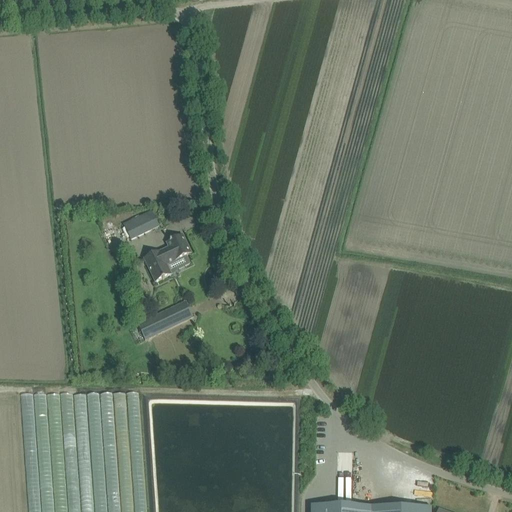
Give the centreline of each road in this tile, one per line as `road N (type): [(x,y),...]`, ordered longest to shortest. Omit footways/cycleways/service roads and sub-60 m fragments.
road 1 (unclassified): [(511,494),(360,431),(293,359),(238,272),(219,221),(189,22),(170,13),(0,27)]
road 2 (unknown): [(189,22),(322,0)]
